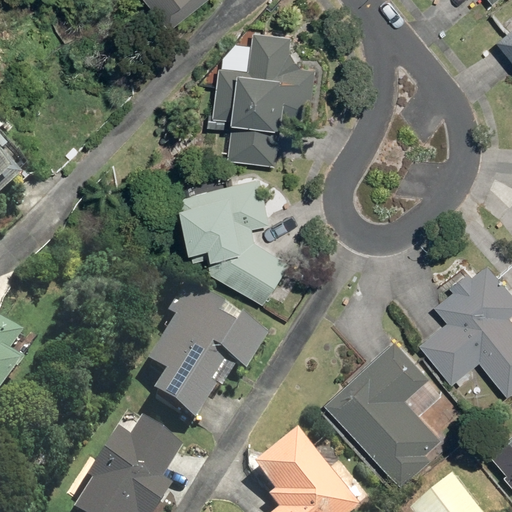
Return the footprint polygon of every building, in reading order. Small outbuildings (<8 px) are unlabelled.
[(150,0),(169,26),(203,0),(150,0)] [(511,27),(498,39),(511,56),(511,27)] [(250,69),(220,65),(213,117),(233,119),(228,157),(276,164),(281,125),(308,129),(317,67),(301,65),(291,51),(293,35),(255,30),(250,69)] [(19,184),(0,161),(0,199),(10,191),(19,184)] [(183,200),(181,200),(190,245),(192,244),(194,256),(208,253),(211,269),(263,302),(290,261),(255,239),(253,226),(270,223),(261,175),(181,192),(183,200)] [(448,320),(421,341),(452,382),(479,361),(506,395),(511,390),(511,319),(510,316),(511,314),(511,291),(489,262),(474,273),(470,269),(451,284),(454,289),(435,303),(448,320)] [(266,337),(184,286),(137,363),(162,378),(149,398),(193,425),(215,389),(211,386),(224,364),(243,375),(266,337)] [(0,390),(20,364),(7,355),(22,335),(0,319),(0,390)] [(396,339),(325,403),(401,485),(431,458),(426,453),(442,438),(406,399),(431,376),(396,339)] [(88,488),(72,511),(154,511),(170,488),(160,482),(181,449),(138,423),(126,442),(113,434),(82,484),(88,488)] [(355,511),(358,509),(295,432),(251,469),(272,495),(266,500),(276,511),(355,511)] [(511,435),(492,453),(507,472),(504,474),(511,484),(511,435)] [(470,511),(446,482),(409,511),(470,511)]
